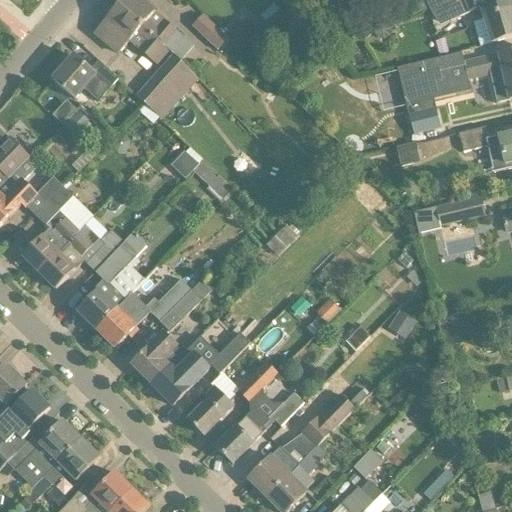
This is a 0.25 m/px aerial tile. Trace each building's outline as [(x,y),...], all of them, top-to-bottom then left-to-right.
[(140,0),(124,0),(118,7),(165,48),(179,33),(152,10),(151,5),(145,4),(140,0)] [(425,0),(432,15),(456,5),(462,18),(481,10),(484,19),(500,13),(511,8),(511,6),(510,0),(425,0)] [(322,19),(337,37),(354,21),(338,4),(322,19)] [(95,34),(119,55),(129,43),(158,68),(170,53),(165,49),(165,48),(118,7),(95,34)] [(511,8),(500,13),(484,19),(492,45),(511,39),(511,8)] [(217,52),(228,40),(203,16),(192,28),(217,52)] [(230,28),(236,45),(257,37),(250,20),(230,28)] [(462,55),(398,70),(406,107),(435,101),(471,93),(468,80),(503,72),(510,102),(511,101),(511,53),(497,57),(496,55),(464,62),(462,55)] [(162,120),(190,91),(199,81),(181,63),(174,56),(136,98),(159,118),(162,120)] [(99,103),(118,81),(99,63),(91,72),(75,58),(54,82),(75,100),(84,90),(99,103)] [(436,108),(408,115),(413,137),(442,130),(436,108)] [(511,135),(488,141),(485,129),(459,135),(463,154),(487,148),(493,174),(511,170),(511,135)] [(11,139),(0,150),(0,189),(31,158),(11,139)] [(0,228),(34,193),(23,182),(35,170),(27,163),(31,159),(31,158),(0,189),(0,228)] [(200,166),(194,172),(224,201),(234,191),(204,162),(200,166)] [(35,217),(63,188),(53,179),(25,208),(35,217)] [(63,188),(35,217),(45,227),(73,199),(63,188)] [(440,228),(486,218),(481,197),(435,208),(440,228)] [(511,217),(503,220),(507,235),(511,233),(511,217)] [(22,258),(39,274),(80,232),(67,220),(54,233),(50,230),(22,258)] [(95,273),(125,244),(112,231),(102,242),(105,246),(87,265),(95,273)] [(56,291),(84,262),(82,260),(95,247),(80,232),(39,274),(56,291)] [(133,235),(125,244),(95,273),(104,281),(89,296),(91,299),(78,312),(97,331),(144,282),(157,269),(153,266),(141,278),(133,270),(140,263),(136,259),(147,248),(133,235)] [(143,318),(136,311),(147,300),(146,298),(153,291),(155,293),(159,288),(154,283),(150,288),(144,282),(97,331),(115,349),(129,335),(131,338),(138,330),(134,326),(143,318)] [(159,324),(169,334),(200,301),(190,291),(159,324)] [(330,301),(319,312),(317,314),(327,325),(340,311),(330,301)] [(390,329),(407,341),(420,323),(402,312),(390,329)] [(437,320),(443,348),(472,342),(466,314),(437,320)] [(361,328),(347,343),(356,352),(370,337),(361,328)] [(132,367),(153,387),(184,356),(175,348),(176,347),(164,335),(132,367)] [(240,336),(210,367),(220,376),(250,346),(240,336)] [(184,356),(153,387),(174,407),(204,376),(184,356)] [(266,364),(238,392),(250,403),(277,375),(266,364)] [(0,415),(27,388),(24,384),(25,383),(19,377),(18,378),(5,366),(0,371),(0,415)] [(511,377),(497,381),(500,392),(511,389),(511,377)] [(207,402),(188,421),(204,437),(232,408),(214,390),(204,399),(207,402)] [(0,472),(8,464),(10,463),(28,445),(19,436),(25,430),(28,433),(50,410),(32,393),(11,414),(9,413),(0,421),(0,438),(5,444),(0,449),(0,472)] [(249,481),(266,499),(299,467),(307,459),(317,448),(318,448),(319,448),(356,411),(342,398),(304,435),(281,449),(249,481)] [(286,400),(270,418),(280,428),(297,410),(286,400)] [(255,408),(216,450),(233,466),(266,431),(262,428),(268,421),(255,408)] [(16,472),(18,470),(30,458),(34,461),(41,461),(41,468),(48,475),(82,441),(63,423),(40,446),(33,440),(28,445),(10,463),(8,464),(16,472)] [(77,482),(100,459),(82,441),(48,475),(29,494),(37,501),(66,472),(77,482)] [(307,477),(316,468),(327,457),(319,448),(318,448),(317,448),(307,459),(299,467),(266,499),(279,511),(289,511),(307,494),(305,492),(314,484),(307,477)] [(365,480),(382,463),(371,452),(354,469),(365,480)] [(114,511),(134,493),(115,474),(89,500),(92,503),(82,511),(72,502),(62,511),(114,511)] [(339,507),(340,509),(337,511),(365,511),(374,504),(359,489),(350,499),(349,498),(339,507)] [(147,511),(150,509),(134,493),(114,511),(147,511)]
